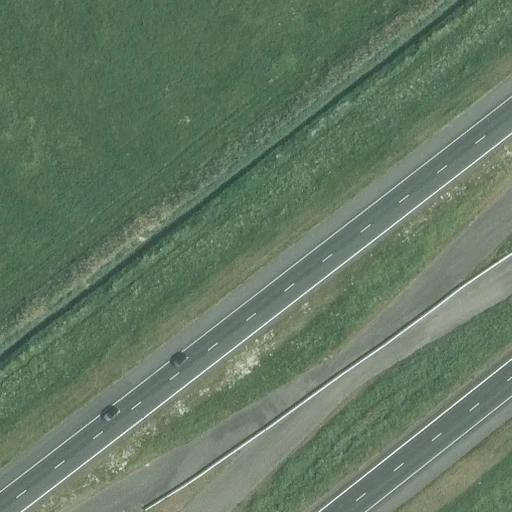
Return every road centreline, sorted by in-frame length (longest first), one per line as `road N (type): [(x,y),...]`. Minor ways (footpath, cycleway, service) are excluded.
road 1 (motorway): [(511,114),(0,509)]
road 2 (motorway): [(343,511),(511,379)]
